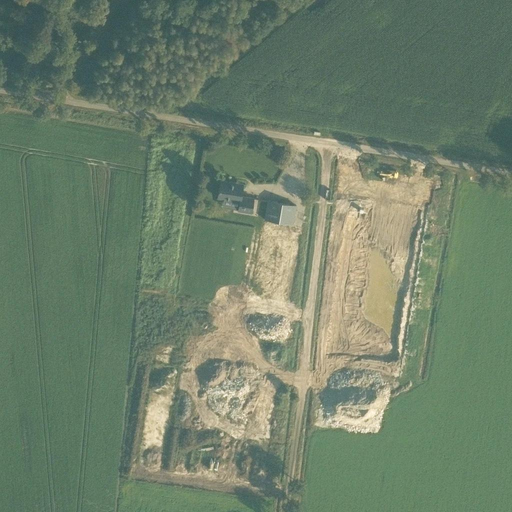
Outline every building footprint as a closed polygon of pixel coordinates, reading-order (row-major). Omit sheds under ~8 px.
[(251,213),(254,198),(241,196),(243,184),(220,180),(217,198),(223,199),(222,206),(238,209),(238,211),(251,213)] [(267,201),(264,221),(292,227),(296,206),(267,201)] [(343,210),(326,339),(334,340),(333,349),(354,352),(355,344),(406,351),(423,221),(343,210)] [(255,323),(232,320),(227,357),(269,362),(275,316),(256,313),(255,323)] [(215,351),(222,322),(192,316),(185,345),(215,351)] [(166,318),(165,329),(174,330),(175,319),(166,318)]
